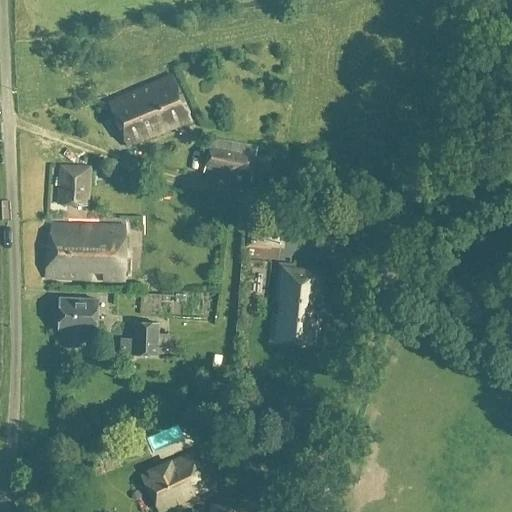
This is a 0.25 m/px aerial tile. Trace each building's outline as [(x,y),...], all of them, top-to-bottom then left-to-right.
[(190,123),(171,77),(107,103),(126,149),(190,123)] [(250,185),(258,150),(210,139),(202,174),(250,185)] [(88,205),(89,168),(60,167),(58,204),(88,205)] [(383,249),(394,215),(351,202),(340,237),(383,249)] [(123,283),(125,227),(51,225),(44,280),(89,281),(91,273),(100,273),(101,282),(123,283)] [(295,266),(278,264),(274,301),(282,303),(281,315),(273,316),(270,341),(317,346),(325,269),(307,267),(306,280),(294,279),(295,266)] [(139,297),(166,296),(165,276),(138,277),(139,297)] [(94,333),(96,300),(58,299),(57,331),(94,333)] [(176,349),(177,334),(157,333),(158,324),(134,323),(133,355),(157,356),(157,354),(166,354),(166,349),(176,349)] [(159,511),(205,491),(190,455),(170,464),(169,463),(148,472),(149,474),(141,477),(158,511),(159,511)]
